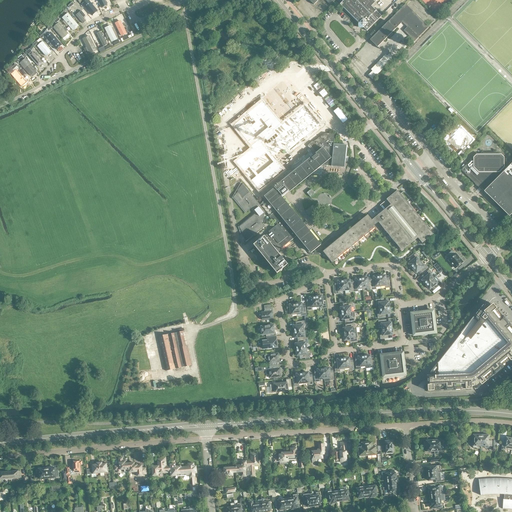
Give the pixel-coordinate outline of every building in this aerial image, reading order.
[(363,28),(366,31),(381,16),(371,6),(375,2),(372,0),(345,0),(340,5),(358,23),(358,26),(358,25),(361,28),(360,28),(363,28)] [(428,27),(405,4),(370,40),(377,47),(402,22),(407,27),(404,30),(415,41),(418,38),(428,27)] [(367,44),(349,61),(358,70),(367,61),(364,59),(373,51),(367,44)] [(74,50),(82,62),(84,60),(77,48),(74,50)] [(10,66),(5,70),(9,74),(13,71),(12,70),(16,66),(16,65),(15,64),(11,68),(10,66)] [(254,107),(232,126),(253,152),(235,167),(267,206),(287,189),(287,190),(297,182),(283,163),(295,153),(304,164),(335,139),(312,110),(278,137),(254,107)] [(498,155),(496,153),(481,152),(479,154),(476,154),(473,157),(473,159),(472,159),(461,170),(479,188),(480,186),(484,191),(487,194),(501,208),(502,207),(506,210),(505,211),(509,215),(509,216),(510,217),(511,214),(511,163),(509,167),(506,164),(504,164),(504,157),(501,154),(498,155)] [(306,193),(309,197),(314,193),(311,189),(306,193)] [(323,252),(324,253),(332,262),(335,260),(334,258),(338,255),(339,256),(346,251),(345,250),(349,246),(350,247),(357,242),(356,241),(360,237),(361,239),(367,233),(366,232),(371,229),(371,230),(375,227),(374,226),(378,222),(382,227),(384,226),(387,230),(386,231),(391,237),(392,237),(396,241),(394,242),(400,248),(401,247),(403,249),(418,237),(422,243),(433,234),(430,231),(429,232),(425,227),(426,226),(421,220),(420,221),(417,217),(418,216),(412,209),(411,210),(408,206),(409,205),(404,198),(402,199),(399,195),(400,194),(397,191),(387,200),(391,205),(372,221),(367,215),(323,252)] [(437,251),(433,254),(438,260),(442,257),(437,251)] [(449,259),(449,260),(456,268),(463,262),(456,254),(455,254),(453,252),(452,251),(447,255),(447,257),(449,259)] [(420,262),(417,258),(419,257),(416,253),(407,261),(411,265),(410,265),(412,268),(420,262)] [(422,260),(420,262),(412,268),(415,271),(419,275),(428,268),(425,264),(423,266),(420,262),(422,261),(422,260)] [(426,285),(435,277),(433,278),(430,275),(432,273),(430,270),(420,277),(424,281),(423,282),(426,285)] [(455,271),(454,271),(449,275),(452,279),(458,274),(455,271)] [(381,288),(379,276),(376,277),(370,278),(372,290),(376,289),(376,287),(380,286),(381,288)] [(379,276),(381,288),(381,286),(385,285),(386,288),(390,287),(388,276),(383,276),(379,276)] [(435,277),(426,285),(428,287),(432,291),(441,284),(438,281),(436,282),(433,278),(435,277)] [(363,291),(361,278),(358,279),(353,280),(354,292),(358,291),(358,289),(363,288),(363,291)] [(372,290),(370,278),(365,279),(365,278),(361,278),(363,291),(363,288),(367,288),(368,290),(372,290)] [(345,293),(344,280),(340,281),(340,282),(335,282),(336,294),(340,293),(340,291),(345,290),(345,293)] [(354,292),(353,280),(347,281),(347,280),(344,280),(345,293),(345,290),(350,290),(350,292),(354,292)] [(319,296),(316,297),(317,307),(322,306),(322,308),(326,308),(325,296),(319,297),(319,296)] [(317,307),(316,297),(312,297),(312,298),(307,298),(308,310),(312,310),(312,307),(317,307),(317,309),(317,307)] [(387,298),(376,300),(376,304),(379,304),(379,308),(379,309),(389,307),(389,304),(388,304),(387,298)] [(511,327),(510,325),(503,316),(496,308),(492,304),(489,306),(484,302),(436,364),(436,365),(435,372),(427,379),(427,385),(428,391),(434,391),(434,390),(444,390),(455,390),(455,389),(466,389),(472,389),(472,388),(474,388),(475,389),(479,388),(479,386),(481,384),(481,385),(486,381),(494,374),(494,375),(503,367),(502,367),(510,361),(511,359),(511,327)] [(295,304),(297,314),(297,316),(297,314),(302,313),(302,316),(306,315),(305,304),(299,304),(299,303),(295,304)] [(353,303),(341,304),(342,309),(341,310),(341,313),(351,312),(351,307),(353,307),(353,303)] [(292,314),(297,314),(295,304),(292,304),(292,305),(287,306),(288,317),(292,317),(292,314)] [(271,308),(271,305),(264,306),(265,309),(265,312),(262,313),(262,320),(273,319),(272,312),(273,311),(273,308),(271,308)] [(379,309),(379,308),(377,309),(379,309),(380,313),(377,314),(378,318),(390,317),(389,311),(390,311),(389,307),(379,309)] [(427,334),(429,334),(436,333),(433,311),(411,313),(414,335),(423,334),(423,333),(423,335),(426,334),(426,333),(427,334)] [(351,312),(341,313),(342,317),(343,322),(355,321),(354,316),(352,317),(351,312),(354,312),(351,312)] [(379,330),(392,328),(391,325),(390,319),(378,321),(379,325),(381,325),(382,329),(379,330)] [(294,331),(306,330),(304,330),(303,326),(306,325),(305,321),(294,322),(294,328),(294,331)] [(266,336),(276,335),(276,332),(274,332),(274,325),(270,325),(270,324),(268,325),(268,326),(261,326),(262,335),(266,334),(266,336)] [(355,328),(355,324),(343,325),(344,330),(343,330),(344,334),(354,333),(357,333),(356,327),(355,328)] [(392,328),(379,330),(382,330),(382,334),(380,335),(380,339),(392,338),(391,332),(392,332),(392,328)] [(183,330),(158,336),(166,370),(191,364),(187,345),(185,345),(182,332),(184,332),(183,330)] [(296,340),(307,339),(307,335),(305,335),(304,330),(306,330),(294,331),(294,335),(295,335),(296,340)] [(357,333),(354,333),(344,334),(344,338),(345,338),(346,343),(357,342),(357,338),(357,333)] [(268,349),(271,349),(271,348),(278,347),(276,336),(266,337),(267,340),(263,341),(264,349),(268,349)] [(307,339),(296,340),(296,346),(296,349),(306,348),(305,343),(308,343),(307,339)] [(306,348),(296,349),(297,353),(298,358),(310,357),(309,353),(307,353),(306,348),(308,348),(306,348)] [(404,361),(404,360),(403,352),(380,355),(383,377),(405,374),(404,365),(403,365),(405,365),(404,362),(403,362),(403,361),(404,361)] [(265,359),(266,360),(268,359),(269,363),(269,366),(278,365),(278,362),(279,362),(278,353),(265,355),(265,359)] [(368,356),(368,355),(364,356),(365,364),(365,368),(366,368),(375,367),(373,356),(368,356)] [(365,364),(364,356),(360,356),(360,357),(355,358),(356,369),(361,369),(360,366),(365,366),(365,368),(366,368),(365,366),(365,364)] [(344,368),(343,358),(339,359),(340,360),(334,360),(335,372),(340,371),(340,369),(344,368),(344,371),(345,371),(344,368)] [(347,358),(343,358),(344,368),(349,368),(349,370),(354,370),(352,358),(347,359),(347,358)] [(278,365),(269,366),(270,369),(269,369),(270,378),(281,376),(280,368),(278,368),(278,365)] [(327,369),(327,368),(323,369),(324,378),(325,381),(330,381),(329,381),(330,381),(330,380),(334,380),(332,368),(327,369)] [(324,378),(323,369),(320,369),(320,370),(314,370),(316,382),(320,381),(320,379),(324,378),(325,381),(324,378)] [(303,383),(302,373),(299,373),(299,374),(293,375),(295,386),(299,386),(299,384),(303,383),(304,385),(303,383)] [(303,383),(308,382),(308,385),(313,384),(311,373),(306,373),(302,373),(303,383)] [(280,383),(270,384),(270,390),(270,393),(275,393),(275,392),(288,390),(287,390),(289,390),(289,387),(292,387),(291,379),(286,380),(286,383),(283,383),(283,382),(280,382),(280,383)] [(481,435),(473,435),(473,440),(468,440),(468,446),(470,446),(473,446),(473,448),(476,448),(476,449),(481,449),(481,446),(481,435)] [(488,435),(481,435),(481,446),(485,446),(485,448),(488,448),(488,446),(491,446),(492,441),(488,441),(488,435)] [(511,450),(511,446),(511,437),(509,437),(509,438),(506,437),(505,444),(502,444),(501,450),(501,452),(504,452),(505,449),(511,450)] [(440,440),(434,441),(434,452),(435,454),(437,454),(437,452),(437,450),(445,450),(445,444),(443,444),(443,440),(440,441),(440,440)] [(392,441),(385,441),(385,446),(383,446),(383,454),(393,453),(393,448),(393,445),(392,445),(392,441)] [(430,452),(434,452),(434,441),(426,441),(426,442),(423,442),(423,446),(426,446),(427,451),(430,451),(430,452)] [(345,442),(340,443),(341,450),(337,450),(337,451),(335,451),(336,454),(335,454),(336,459),(336,460),(339,460),(339,462),(346,462),(345,454),(347,454),(346,444),(345,444),(345,442)] [(367,443),(368,455),(376,454),(376,447),(372,447),(372,442),(367,443)] [(364,455),(368,455),(367,443),(362,443),(362,448),(359,448),(359,458),(364,457),(364,455)] [(322,455),(324,454),(324,444),(318,444),(319,451),(312,451),(312,462),(317,462),(317,459),(322,459),(322,455)] [(291,452),(287,452),(287,458),(288,458),(288,460),(296,459),(296,458),(297,458),(297,457),(299,457),(299,452),(296,452),(296,446),(292,446),(293,450),(291,450),(291,452)] [(250,471),(250,475),(250,476),(254,476),(254,467),(259,466),(259,464),(260,464),(260,460),(258,460),(257,453),(254,453),(254,452),(250,452),(251,461),(246,461),(246,471),(250,471)] [(288,460),(288,458),(287,458),(287,452),(282,452),(282,454),(279,454),(279,459),(275,459),(275,461),(279,461),(280,464),(288,463),(288,460)] [(158,466),(152,466),(152,476),(157,475),(158,474),(158,473),(170,472),(170,473),(170,465),(166,466),(165,457),(161,457),(161,459),(158,459),(158,466)] [(122,458),(118,458),(119,466),(115,467),(115,470),(117,470),(117,473),(121,473),(120,470),(124,469),(124,473),(129,472),(128,464),(126,464),(124,464),(124,462),(122,462),(122,458)] [(74,465),(73,465),(73,470),(70,470),(69,467),(66,467),(67,484),(71,484),(70,476),(76,475),(76,474),(80,473),(80,471),(81,471),(81,465),(82,465),(81,461),(74,462),(74,465)] [(246,476),(250,475),(250,471),(246,471),(246,461),(241,461),(241,465),(236,465),(236,467),(237,472),(240,472),(240,478),(246,477),(246,476)] [(99,463),(100,473),(108,472),(107,463),(102,463),(102,462),(99,463)] [(92,464),(92,469),(87,469),(87,474),(100,473),(99,463),(96,463),(96,464),(92,464)] [(134,465),(134,463),(128,464),(129,472),(137,472),(137,477),(142,477),(142,471),(141,468),(139,468),(139,464),(134,465)] [(188,467),(181,467),(182,475),(190,474),(190,477),(194,477),(194,473),(196,473),(196,466),(194,466),(194,463),(188,463),(188,467)] [(175,464),(170,464),(170,465),(170,473),(171,476),(182,475),(181,467),(180,467),(180,466),(175,466),(175,464)] [(439,466),(426,467),(427,474),(440,472),(439,466)] [(55,467),(46,468),(48,478),(56,477),(55,472),(57,472),(58,471),(57,469),(57,468),(55,468),(55,467)] [(48,478),(46,468),(38,469),(38,470),(36,470),(36,471),(36,473),(37,474),(39,474),(39,479),(48,478)] [(386,480),(396,479),(395,473),(394,471),(390,471),(391,473),(386,474),(386,477),(385,478),(385,480),(386,480)] [(440,472),(427,474),(428,480),(437,479),(438,482),(441,482),(440,472)] [(511,479),(509,479),(507,479),(497,479),(488,479),(479,480),(479,479),(478,479),(480,495),(481,495),(487,494),(494,494),(500,494),(504,494),(504,499),(503,499),(502,509),(503,509),(503,508),(508,509),(511,509),(511,479)] [(398,492),(397,485),(386,487),(383,487),(380,488),(381,493),(384,493),(384,490),(388,490),(388,493),(393,492),(393,494),(397,494),(397,492),(398,492)] [(342,500),(348,500),(347,490),(347,487),(343,488),(343,489),(340,490),(341,491),(342,500)] [(439,487),(429,488),(429,489),(430,495),(439,494),(444,494),(443,491),(440,491),(439,487)] [(336,501),(334,492),(331,493),(331,491),(328,492),(330,502),(332,502),(332,503),(336,502),(336,501)] [(312,495),(314,506),(320,505),(320,503),(322,503),(320,492),(316,492),(316,495),(312,495)] [(312,493),(303,494),(305,503),(306,503),(306,505),(308,505),(308,507),(314,506),(312,495),(312,493)] [(244,498),(241,498),(240,500),(240,505),(240,504),(237,504),(237,505),(237,507),(234,507),(234,511),(241,511),(240,506),(245,505),(244,498)] [(265,502),(265,501),(264,498),(261,499),(262,502),(262,501),(263,510),(263,511),(264,511),(270,511),(272,511),(270,502),(265,502)]
